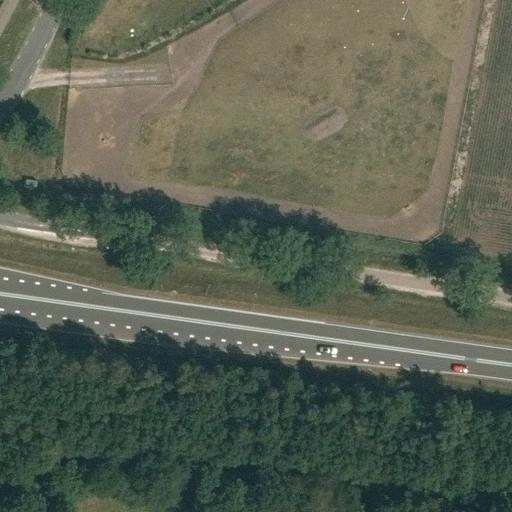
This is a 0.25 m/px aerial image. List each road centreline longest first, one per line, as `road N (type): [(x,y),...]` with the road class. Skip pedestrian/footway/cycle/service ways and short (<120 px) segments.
road 1 (unclassified): [(511,296),(63,234),(0,217)]
road 2 (trunk): [(511,365),(0,295)]
